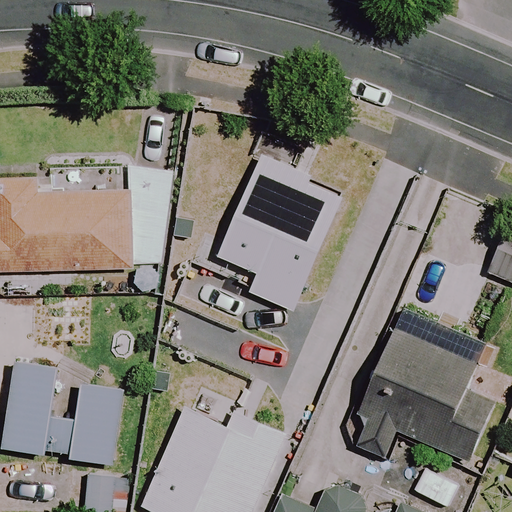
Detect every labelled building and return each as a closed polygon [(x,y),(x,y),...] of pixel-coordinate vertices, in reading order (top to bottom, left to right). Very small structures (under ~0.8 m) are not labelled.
[(0,272),(127,273),(127,184),(0,183),(0,272)] [(511,244),(500,239),(484,276),(511,288),(511,244)] [(209,324),(201,345),(261,369),(296,384),(330,301),(235,262),(227,282),(200,270),(182,313),(209,324)] [(396,308),(371,373),(458,407),(450,427),(492,444),(511,392),(511,379),(466,361),(474,339),(396,308)] [(0,450),(110,463),(118,391),(53,384),(54,372),(9,366),(0,447),(0,450)] [(332,485),(323,506),(320,511),(314,511),(281,497),(274,511),(415,511),(398,504),(394,511),(363,511),(369,501),(332,485)]
